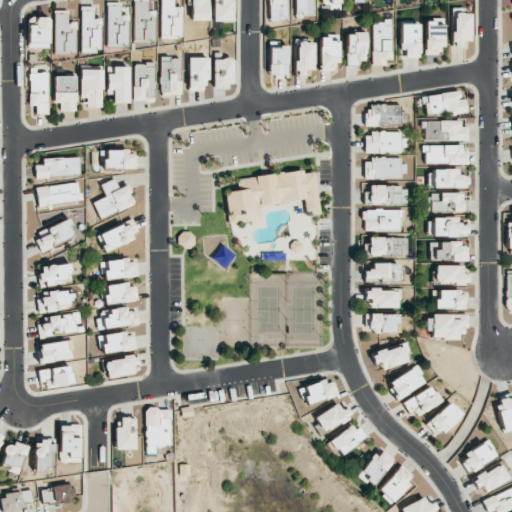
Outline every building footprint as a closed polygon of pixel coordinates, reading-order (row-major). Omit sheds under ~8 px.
[(159,0),(160,37),(181,37),(181,7),(173,7),(173,0),(159,0)] [(207,20),(207,0),(190,0),(190,20),(207,20)] [(212,0),(212,21),(232,21),(232,0),(212,0)] [(154,10),(147,10),(146,1),(133,1),(133,42),(154,41),(154,10)] [(107,4),(106,45),(127,46),(128,15),(119,15),(119,4),(107,4)] [(53,53),(75,53),(75,22),(67,22),(68,10),(54,10),(53,53)] [(80,51),(100,51),(100,18),(93,18),(93,11),(80,11),(80,51)] [(470,44),(470,13),(452,13),(452,44),(470,44)] [(49,47),(48,17),(35,17),(36,25),(27,25),(28,47),(49,47)] [(424,55),(438,54),(438,47),(443,46),(442,19),(423,20),(424,55)] [(372,21),(371,64),(389,64),(390,21),(372,21)] [(405,57),(418,57),(417,24),(399,24),(399,49),(404,49),(405,57)] [(364,63),(365,33),(346,33),(345,63),(364,63)] [(336,71),(337,36),(319,36),(318,71),(336,71)] [(313,70),(313,40),(295,40),(295,74),(305,73),(305,70),(313,70)] [(286,77),(287,44),(269,44),(268,77),(286,77)] [(180,95),(180,57),(160,57),(160,95),(180,95)] [(207,58),(188,57),(187,90),(207,91),(207,58)] [(213,89),(232,88),(232,58),(212,59),(213,89)] [(154,64),(133,63),(133,101),(154,101),(154,64)] [(128,103),(128,67),(112,67),(112,74),(106,74),(106,95),(112,95),(112,103),(128,103)] [(101,107),(102,70),(80,69),(79,98),(87,98),(87,107),(101,107)] [(48,72),(29,73),(29,105),(36,105),(36,113),(48,113),(48,72)] [(75,111),(75,76),(53,76),(53,102),(59,102),(59,111),(75,111)] [(421,96),(425,117),(466,110),(464,99),(459,100),(457,90),(421,96)] [(403,106),(364,105),(363,124),(402,125),(403,106)] [(423,122),(423,140),(466,139),(465,121),(423,122)] [(363,132),(364,152),(403,151),(403,132),(363,132)] [(464,145),(423,145),(423,164),(464,164),(464,145)] [(134,155),(128,155),(127,149),(101,150),(101,169),(135,167),(134,155)] [(35,178),(79,176),(78,157),(41,158),(42,164),(34,165),(35,178)] [(403,158),(363,159),(364,178),(403,177),(403,158)] [(467,186),(466,175),(458,176),(458,169),(427,170),(427,187),(467,186)] [(92,202),(100,219),(135,203),(126,184),(118,188),(114,178),(99,185),(105,196),(92,202)] [(35,187),(37,205),(80,201),(78,183),(35,187)] [(406,187),(366,185),(365,202),(406,203),(406,187)] [(461,193),(423,194),(424,212),(467,211),(467,199),(461,199),(461,193)] [(362,228),(401,229),(402,210),(363,209),(362,228)] [(426,219),(426,235),(467,234),(467,225),(458,225),(457,218),(426,219)] [(139,235),(131,219),(96,235),(104,251),(139,235)] [(40,249),(74,239),(68,220),(35,231),(40,249)] [(365,255),(406,256),(406,238),(365,237),(365,255)] [(429,242),(429,259),(466,260),(467,243),(429,242)] [(103,280),(137,276),(136,262),(128,262),(128,258),(100,261),(103,280)] [(71,278),(69,262),(37,268),(40,287),(53,285),(52,282),(71,278)] [(464,266),(434,266),(434,283),(464,283),(464,266)] [(135,283),(102,286),(104,304),(136,301),(135,283)] [(369,307),(396,307),(396,289),(364,288),(363,299),(369,299),(369,307)] [(37,292),(38,311),(72,309),(71,290),(37,292)] [(433,290),(433,309),(462,308),(462,290),(433,290)] [(95,319),(97,330),(138,323),(136,310),(127,312),(126,306),(101,311),(102,318),(95,319)] [(75,332),(75,323),(79,322),(79,313),(43,316),(44,323),(37,324),(37,334),(75,332)] [(399,314),(365,314),(364,322),(372,322),(372,332),(399,333),(399,314)] [(461,339),(462,315),(427,314),(426,339),(461,339)] [(134,335),(125,336),(124,332),(98,334),(100,353),(135,350),(134,335)] [(70,358),(68,340),(38,344),(40,363),(70,358)] [(377,369),(410,362),(405,344),(373,352),(377,369)] [(106,377),(133,375),(132,365),(138,365),(137,355),(122,356),(122,359),(105,360),(106,377)] [(72,385),(70,366),(38,369),(39,388),(72,385)] [(415,366),(387,382),(396,398),(424,382),(415,366)] [(324,383),(323,381),(299,386),(303,403),(337,396),(333,381),(324,383)] [(413,410),(416,415),(440,403),(432,387),(402,401),(407,412),(413,410)] [(503,432),(511,428),(511,397),(511,394),(494,399),(503,432)] [(348,417),(339,402),(312,417),(322,433),(348,417)] [(424,422),(435,437),(462,416),(451,402),(424,422)] [(119,418),(119,427),(113,427),(114,449),(135,449),(133,417),(119,418)] [(339,455),(364,437),(352,422),(328,441),(339,455)] [(80,425),(59,425),(58,462),(79,462),(80,425)] [(0,462),(11,467),(9,470),(16,474),(28,447),(10,439),(0,462)] [(33,471),(53,471),(52,440),(32,441),(33,471)] [(466,458),(461,461),(467,473),(496,456),(487,440),(463,453),(466,458)] [(392,460),(378,448),(356,475),(371,486),(392,460)] [(475,488),(481,485),(484,491),(508,479),(499,463),(470,478),(475,488)] [(375,489),(388,502),(413,479),(400,466),(375,489)] [(40,488),(42,505),(73,501),(71,485),(40,488)] [(495,511),(500,511),(511,507),(511,486),(481,500),(486,511),(490,511),(495,510),(495,511)] [(32,502),(32,491),(1,492),(1,511),(3,511),(22,511),(22,502),(32,502)] [(431,501),(426,504),(422,496),(396,509),(397,511),(433,511),(436,511),(431,501)]
